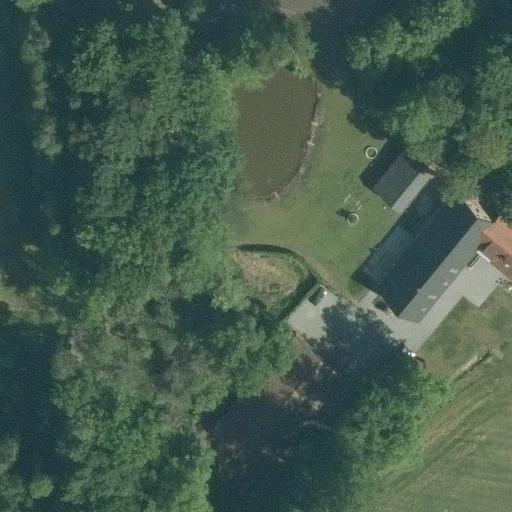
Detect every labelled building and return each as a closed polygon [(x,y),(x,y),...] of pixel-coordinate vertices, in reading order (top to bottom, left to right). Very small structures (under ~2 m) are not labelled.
[(415,153),(392,183),(406,194),(430,164),(415,153)] [(408,216),(397,233),(407,239),(443,185),(438,182),(433,188),(419,179),(398,210),(408,216)] [(456,185),(377,282),(418,316),(497,219),(497,218),(456,185)] [(511,231),(497,219),(475,246),(491,260),(491,259),(492,260),(493,258),(507,270),(509,267),(511,269),(511,231)] [(276,260),(273,260),(269,261),(265,262),(262,264),(259,267),(257,270),(255,273),(253,276),(252,280),(252,284),(252,288),(253,291),(254,295),(256,298),(258,301),(261,304),(264,306),(268,308),(271,309),(275,309),(279,309),(282,309),(286,307),(289,306),(293,304),(295,301),(298,298),(299,294),(301,291),(301,287),(301,283),(301,280),(300,276),(298,273),(296,269),(294,267),(291,264),(287,262),(284,261),(280,260),(276,260)] [(342,370),(298,331),(217,422),(261,461),(342,370)] [(423,360),(410,349),(403,358),(416,368),(423,360)] [(403,358),(395,352),(371,381),(407,410),(431,381),(416,368),(403,358)]
